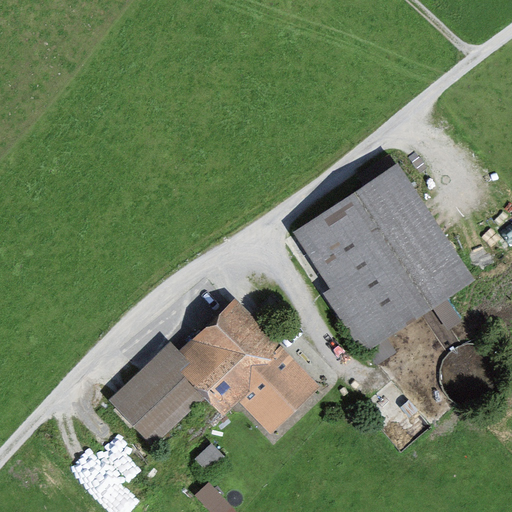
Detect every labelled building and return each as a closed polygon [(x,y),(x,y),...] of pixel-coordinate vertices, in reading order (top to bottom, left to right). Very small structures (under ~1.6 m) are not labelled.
[(329,291),(366,347),(471,277),(397,166),(306,225),(343,281),(329,291)] [(236,395),(264,423),(303,383),(231,307),(178,359),(172,354),(118,405),(153,441),(207,389),(224,407),(236,395)] [(224,426),(202,447),(217,462),(238,441),(224,426)] [(76,474),(115,511),(132,511),(144,500),(96,453),(76,474)] [(212,511),(235,511),(216,481),(200,492),(212,511)]
